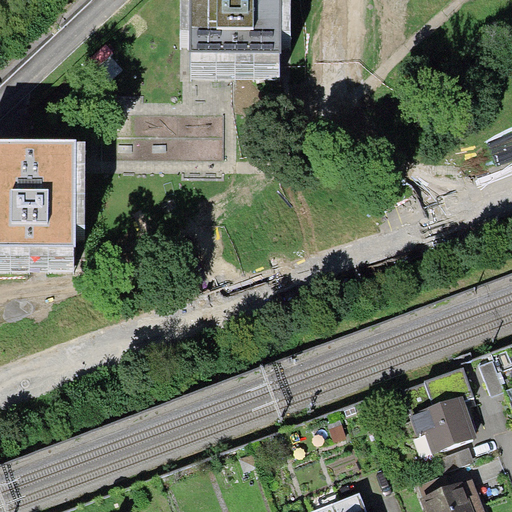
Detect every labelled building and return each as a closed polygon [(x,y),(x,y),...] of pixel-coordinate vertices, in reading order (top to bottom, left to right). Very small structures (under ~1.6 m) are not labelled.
[(189,0),(190,66),(277,65),(277,0),(189,0)] [(0,153),(0,255),(72,256),(72,153),(0,153)] [(476,367),(489,401),(501,397),(488,363),(476,367)] [(433,456),(476,441),(468,417),(463,402),(472,399),(463,372),(402,393),(411,419),(416,435),(424,432),(433,456)] [(419,501),(423,511),(482,511),(471,481),(419,501)] [(368,511),(362,494),(314,511),(368,511)]
